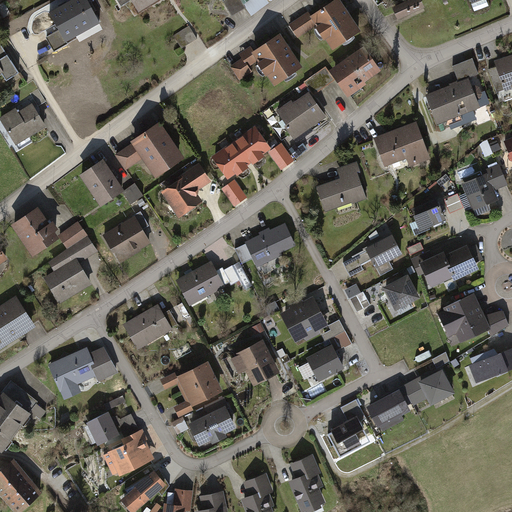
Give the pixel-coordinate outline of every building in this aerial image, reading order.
[(63,43),(98,25),(84,0),(71,0),(47,13),(57,31),(63,43)] [(112,0),(118,9),(129,2),(137,15),(160,0),(112,0)] [(222,0),(219,2),(229,17),(243,8),(240,5),(237,0),(222,0)] [(243,8),(249,17),(267,4),(264,0),(247,0),(240,5),(243,8)] [(334,0),(308,18),(307,19),(312,27),(329,52),(358,33),(335,0),(334,0)] [(408,0),(390,8),(396,21),(422,10),(417,0),(408,0)] [(305,13),(286,26),(295,39),(312,27),(307,19),(308,18),(305,13)] [(186,27),(171,37),(180,49),(195,39),(186,27)] [(63,43),(57,31),(44,38),(52,53),(65,46),(63,43)] [(250,53),(248,54),(254,63),(255,64),(253,65),(262,78),(263,77),(271,89),(300,70),(277,35),(250,53)] [(0,44),(0,67),(5,76),(9,83),(20,76),(0,44)] [(247,47),(236,54),(239,59),(246,69),(254,63),(248,54),(250,53),(247,47)] [(361,48),(326,72),(332,81),(345,100),(364,86),(362,84),(378,73),(361,48)] [(498,69),(489,71),(497,97),(511,91),(511,56),(496,61),(498,69)] [(239,59),(227,67),(236,81),(249,73),(246,69),(239,59)] [(429,97),(439,124),(482,108),(472,80),(482,76),(476,61),(454,68),(461,85),(429,97)] [(323,68),(301,83),(310,97),(332,81),(326,72),(323,68)] [(288,102),(273,113),(283,127),(280,128),(290,142),(323,118),(306,93),(290,104),(288,102)] [(1,121),(18,148),(48,130),(34,105),(19,114),(17,111),(1,121)] [(129,145),(113,156),(124,172),(139,162),(152,182),(183,162),(158,123),(127,142),(129,145)] [(370,139),(381,169),(404,161),(407,169),(428,161),(414,123),(370,139)] [(256,125),(212,157),(229,181),(237,175),(238,177),(250,169),(248,166),(252,163),(254,166),(267,157),(266,155),(273,150),(256,125)] [(511,137),(502,142),(511,164),(511,163),(511,137)] [(491,152),(491,153),(499,150),(495,141),(487,144),(491,152)] [(491,152),(487,144),(487,142),(480,145),(481,146),(479,147),(483,155),(491,152)] [(282,143),(269,153),(282,171),(295,161),(282,143)] [(313,188),(322,213),(349,204),(350,206),(364,201),(354,173),(357,172),(354,162),(333,169),(337,180),(313,188)] [(79,178),(99,208),(121,193),(101,163),(79,178)] [(481,175),(459,184),(470,212),(497,201),(493,191),(505,186),(496,164),(479,171),(481,175)] [(176,182),(159,193),(177,220),(201,205),(195,196),(196,192),(209,184),(197,165),(175,179),(176,182)] [(235,180),(222,189),(235,207),(248,198),(235,180)] [(121,193),(129,206),(140,198),(132,186),(121,193)] [(409,210),(419,233),(443,223),(434,200),(409,210)] [(12,227),(32,258),(57,242),(36,211),(12,227)] [(100,236),(116,263),(149,244),(133,217),(100,236)] [(41,281),(59,306),(90,285),(77,266),(96,252),(75,223),(56,236),(65,249),(45,262),(53,273),(41,281)] [(250,261),(254,270),(281,257),(279,254),(293,248),(282,224),(268,231),(266,229),(256,234),(257,236),(242,243),(243,245),(250,261)] [(367,261),(372,269),(374,268),(387,262),(399,256),(389,236),(362,250),(367,261)] [(405,248),(408,255),(421,249),(418,242),(405,248)] [(232,250),(240,266),(250,261),(243,245),(232,250)] [(464,246),(442,256),(448,268),(445,270),(449,279),(450,282),(475,271),(472,265),(465,249),(464,246)] [(474,246),(465,249),(472,265),(480,261),(474,246)] [(0,248),(0,267),(9,262),(0,248)] [(367,261),(362,250),(350,256),(350,259),(341,263),(348,277),(361,270),(359,266),(367,261)] [(416,277),(421,275),(416,264),(430,258),(427,252),(408,260),(416,277)] [(427,289),(449,279),(445,270),(448,268),(442,256),(441,253),(430,258),(416,264),(421,275),(427,289)] [(387,262),(374,268),(378,276),(391,270),(387,262)] [(189,308),(223,289),(222,288),(213,272),(208,263),(174,282),(189,308)] [(220,268),(213,272),(222,288),(227,285),(228,286),(233,284),(238,293),(250,287),(239,268),(233,271),(230,267),(221,271),(220,268)] [(380,289),(393,313),(418,299),(405,276),(380,289)] [(347,299),(354,312),(367,305),(361,292),(347,299)] [(486,331),(488,330),(482,317),(472,295),(441,309),(442,312),(436,315),(446,339),(453,336),(457,345),(486,331)] [(311,297),(278,314),(294,344),(303,339),(304,342),(319,334),(317,331),(326,326),(311,297)] [(19,298),(0,309),(0,351),(37,329),(19,298)] [(135,351),(169,332),(155,307),(121,326),(135,351)] [(486,331),(489,337),(506,326),(500,312),(482,317),(488,330),(486,331)] [(334,351),(342,347),(343,349),(351,345),(338,320),(326,326),(328,330),(320,335),(323,340),(328,338),(331,345),(334,351)] [(250,327),(254,335),(262,331),(258,323),(250,327)] [(244,372),(251,387),(277,374),(261,342),(234,355),(236,357),(229,361),(236,375),(244,372)] [(305,360),(318,383),(344,368),(334,351),(331,345),(305,360)] [(98,379),(99,381),(116,373),(105,348),(90,355),(95,365),(93,367),(98,379)] [(493,350),(468,360),(470,365),(466,366),(473,385),(511,370),(511,349),(495,356),(493,350)] [(98,379),(93,367),(95,365),(90,355),(88,350),(50,367),(62,394),(98,379)] [(174,384),(179,395),(213,379),(206,363),(175,378),(176,380),(174,384)] [(425,373),(400,387),(409,405),(410,407),(424,399),(429,408),(452,396),(439,371),(427,378),(425,373)] [(162,390),(174,384),(176,380),(175,378),(173,373),(158,380),(162,390)] [(221,394),(213,379),(179,395),(183,402),(187,404),(190,409),(221,394)] [(0,398),(0,446),(3,449),(32,412),(40,418),(45,411),(35,404),(37,402),(12,383),(0,398)] [(409,405),(400,387),(375,400),(377,402),(363,409),(374,430),(400,417),(397,411),(409,405)] [(181,417),(197,452),(225,439),(223,437),(237,431),(221,398),(191,412),(181,417)] [(353,401),(337,409),(343,421),(326,430),(329,434),(325,437),(337,459),(368,443),(358,423),(363,420),(353,401)] [(191,412),(190,409),(187,404),(183,402),(171,408),(176,419),(181,417),(191,412)] [(86,424),(84,425),(95,448),(118,438),(106,414),(105,414),(105,413),(85,423),(86,424)] [(137,432),(129,415),(116,421),(115,417),(110,419),(113,427),(114,426),(115,428),(114,429),(117,437),(120,435),(122,439),(137,432)] [(122,439),(119,441),(122,447),(141,438),(144,443),(146,442),(140,430),(137,432),(122,439)] [(115,474),(117,478),(152,461),(144,443),(141,438),(122,447),(100,457),(109,477),(115,474)] [(302,511),(303,511),(313,511),(319,510),(317,505),(323,503),(317,489),(321,487),(316,475),(318,474),(311,455),(287,464),(294,479),(286,482),(297,511),(302,511)] [(0,473),(0,493),(14,511),(18,511),(42,494),(16,461),(0,473)] [(123,501),(132,511),(138,511),(167,486),(155,473),(123,501)] [(271,511),(270,508),(273,506),(269,494),(271,492),(265,473),(242,482),(247,497),(239,500),(244,511),(271,511)] [(190,491),(173,489),(171,504),(161,504),(160,511),(182,511),(183,510),(189,510),(190,491)] [(197,511),(225,511),(222,490),(197,495),(200,511),(197,511)]
